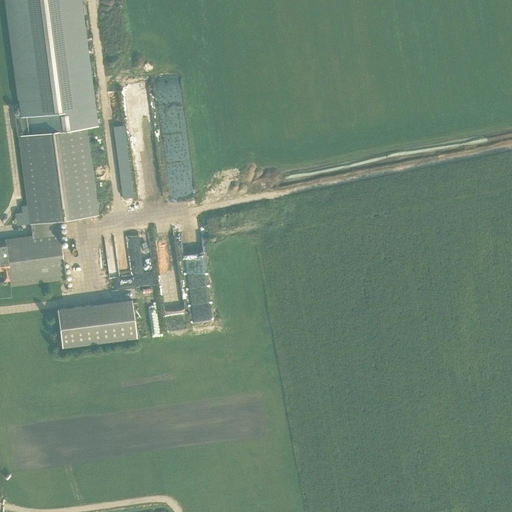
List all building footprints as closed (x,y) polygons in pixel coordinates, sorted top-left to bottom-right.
[(95,126),(78,0),(5,0),(20,116),(14,117),(16,136),(17,136),(29,224),(30,224),(31,235),(3,239),(4,241),(0,241),(0,269),(2,270),(3,281),(9,280),(10,286),(64,279),(57,220),(97,215),(85,127),(95,126)] [(157,103),(159,114),(167,112),(168,119),(165,119),(167,128),(174,127),(170,100),(164,101),(164,102),(157,103)] [(127,165),(119,167),(124,191),(132,189),(127,165)] [(159,178),(144,178),(145,199),(157,199),(157,187),(159,187),(159,178)] [(130,273),(117,274),(113,236),(104,237),(108,279),(126,277),(126,284),(143,282),(142,269),(130,270),(130,273)] [(168,313),(181,311),(176,278),(163,280),(168,313)] [(62,347),(136,338),(132,300),(57,310),(62,347)]
